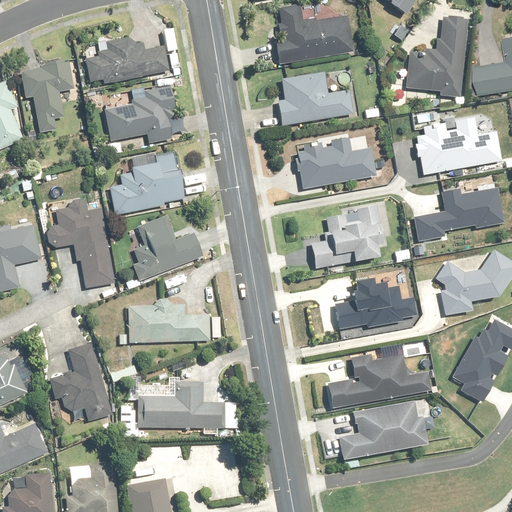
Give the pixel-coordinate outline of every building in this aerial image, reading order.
[(387,0),(392,3),(391,6),(407,16),(417,0),(387,0)] [(348,18),(317,22),(317,20),(303,22),(301,6),(281,9),(283,24),(279,25),(281,36),(283,36),(284,39),(276,40),(280,64),(353,53),(348,18)] [(444,22),(442,22),(441,41),(437,41),(437,52),(427,51),(427,55),(409,55),(407,90),(441,92),(441,95),(462,96),(463,67),(460,67),(461,61),(464,61),(464,46),(463,46),(463,42),(466,42),(467,20),(462,20),(462,19),(448,18),(448,19),(444,19),(444,22)] [(411,29),(403,24),(395,36),(403,41),(411,29)] [(165,47),(146,51),(144,43),(137,45),(129,38),(108,41),(109,48),(98,50),(99,56),(86,58),(91,83),(104,80),(105,85),(170,72),(165,47)] [(483,96),(511,90),(511,38),(506,39),(510,62),(478,67),(483,96)] [(69,99),(71,99),(70,91),(74,91),(70,63),(66,63),(65,61),(43,64),(44,69),(24,72),(27,98),(35,97),(39,131),(56,129),(55,122),(63,121),(61,103),(70,102),(69,99)] [(349,91),(328,94),(325,73),(283,80),(286,102),(279,103),(283,127),(353,115),(349,91)] [(0,84),(0,151),(24,140),(12,111),(19,108),(7,81),(0,84)] [(111,140),(148,135),(149,143),(172,140),(168,110),(175,109),(171,87),(104,97),(111,140)] [(378,109),(365,110),(366,119),(379,118),(378,109)] [(415,134),(419,157),(408,159),(412,177),(423,175),(423,177),(506,162),(500,129),(482,133),(479,117),(421,128),(421,133),(415,134)] [(176,172),(173,155),(156,158),(157,164),(133,168),(133,173),(121,175),(123,186),(111,188),(115,214),(169,205),(170,209),(183,207),(182,201),(185,201),(180,171),(176,172)] [(29,201),(35,199),(32,191),(35,190),(32,180),(23,183),(29,201)] [(465,193),(461,194),(460,189),(442,193),(446,210),(416,216),(421,242),(446,237),(444,231),(476,224),(477,228),(505,222),(503,214),(498,189),(490,190),(490,186),(465,191),(465,193)] [(114,283),(102,209),(88,211),(88,210),(88,209),(88,208),(87,207),(87,206),(87,205),(86,205),(86,204),(85,203),(84,203),(84,202),(83,202),(82,202),(82,201),(81,201),(80,201),(79,201),(78,201),(77,201),(76,201),(75,201),(74,201),(74,202),(73,202),(72,203),(71,204),(70,205),(70,206),(69,206),(69,207),(69,208),(57,210),(59,225),(58,226),(57,226),(56,226),(55,226),(54,227),(53,227),(52,228),(52,229),(51,229),(50,230),(50,231),(49,232),(49,233),(49,234),(48,235),(48,236),(48,237),(48,238),(48,239),(49,240),(49,241),(49,242),(50,243),(51,244),(52,245),(53,246),(54,247),(55,247),(56,248),(57,248),(58,248),(59,248),(60,248),(75,246),(77,262),(82,261),(87,287),(114,283)] [(305,220),(311,252),(302,253),(304,265),(313,263),(314,272),(381,260),(379,248),(387,246),(379,204),(341,211),(342,213),(305,220)] [(195,234),(177,241),(168,217),(139,228),(145,245),(134,249),(139,263),(135,265),(141,281),(204,257),(195,234)] [(0,293),(21,289),(16,265),(41,259),(34,226),(0,233),(0,232),(0,293)] [(119,335),(120,345),(130,345),(130,342),(210,342),(210,316),(185,316),(185,306),(172,306),(172,305),(171,304),(171,303),(170,302),(169,301),(169,300),(168,300),(167,299),(166,299),(165,299),(164,299),(163,299),(162,299),(161,299),(160,300),(159,300),(158,301),(157,302),(157,303),(156,304),(156,305),(156,306),(129,306),(129,335),(119,335)] [(455,390),(482,406),(511,357),(511,326),(493,315),(487,325),(483,322),(447,378),(459,385),(455,390)] [(222,318),(213,318),(213,338),(221,338),(222,318)] [(76,371),(50,379),(56,400),(61,398),(65,414),(85,408),(89,420),(114,413),(93,344),(70,351),(76,371)] [(324,381),(330,410),(436,393),(432,368),(409,371),(406,350),(348,359),(351,377),(324,381)] [(26,389),(32,386),(23,368),(17,371),(14,366),(11,367),(7,360),(0,357),(0,406),(28,393),(26,389)] [(175,397),(138,396),(138,427),(227,429),(227,403),(203,403),(203,383),(176,383),(175,397)] [(335,437),(339,460),(434,446),(429,411),(419,413),(417,402),(342,413),(346,436),(335,437)] [(0,475),(49,452),(35,424),(5,438),(0,426),(0,475)] [(118,511),(115,465),(71,469),(73,496),(66,497),(67,511),(118,511)] [(3,508),(3,511),(54,511),(53,474),(26,475),(27,489),(8,490),(9,507),(3,508)] [(178,511),(172,477),(127,485),(132,511),(178,511)]
